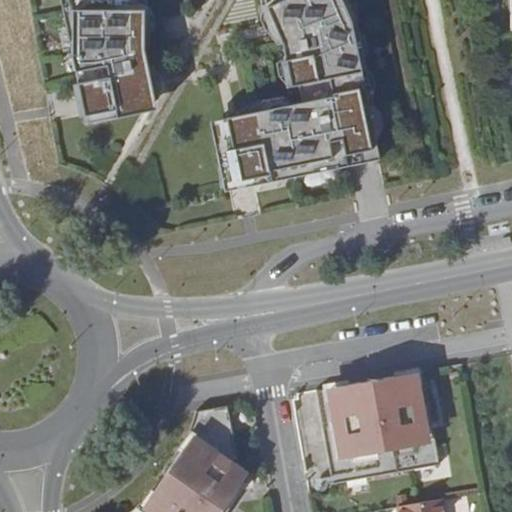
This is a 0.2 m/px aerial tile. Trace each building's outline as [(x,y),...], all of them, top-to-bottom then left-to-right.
[(62,0),(65,9),(73,7),(71,0),(62,0)] [(71,0),(73,7),(65,9),(83,96),(90,95),(94,114),(151,103),(144,69),(150,67),(146,49),(136,0),(71,0)] [(136,0),(146,49),(152,44),(152,32),(156,31),(157,14),(151,5),(149,0),(136,0)] [(293,79),(308,74),(312,87),(314,97),(215,120),(232,191),(384,155),(347,0),(266,0),(269,10),(283,42),(288,59),(293,79)] [(308,74),(293,79),(288,59),(284,61),(291,92),(312,87),(308,74)] [(440,467),(423,373),(317,392),(333,486),(440,467)] [(229,511),(244,492),(228,408),(196,413),(188,437),(181,450),(175,461),(165,479),(154,491),(136,509),(131,511),(229,511)] [(444,511),(442,500),(398,508),(398,511),(444,511)]
